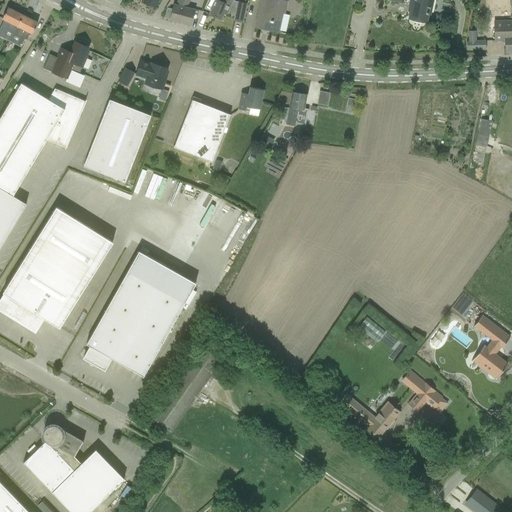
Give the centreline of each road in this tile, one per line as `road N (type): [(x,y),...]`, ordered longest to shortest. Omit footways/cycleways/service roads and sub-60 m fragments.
road 1 (tertiary): [(511,71),(346,74),(134,29),(66,0)]
road 2 (unclassified): [(122,421),(0,355)]
